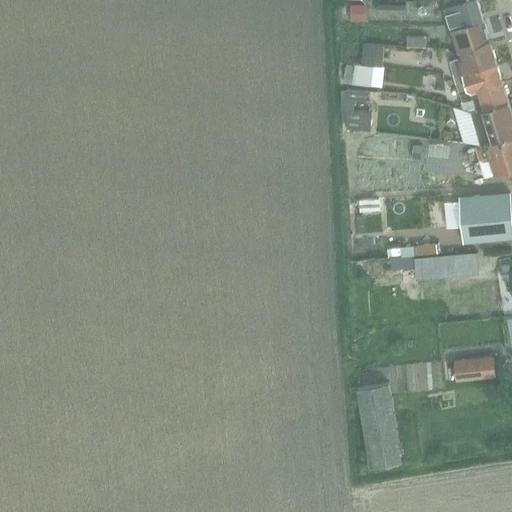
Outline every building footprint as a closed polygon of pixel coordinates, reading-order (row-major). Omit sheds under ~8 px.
[(482,20),(476,0),(444,0),(444,7),(452,29),(458,29),(462,28),(462,26),(482,20)] [(365,4),(350,4),(350,21),(365,21),(365,4)] [(405,4),(377,4),(377,13),(405,13),(405,4)] [(459,49),(462,48),(489,40),(482,20),(462,26),(462,28),(458,29),(452,29),(459,49)] [(407,45),(426,46),(426,36),(407,36),(407,45)] [(489,40),(462,48),(464,56),(459,57),(458,57),(462,71),(495,61),(489,40)] [(383,66),(384,44),(364,43),(363,65),(383,66)] [(469,89),(501,80),(495,61),(462,71),(458,57),(450,59),(457,83),(469,89)] [(373,66),(357,64),(357,65),(356,65),(347,64),(344,82),(371,85),(372,77),(373,66)] [(471,111),(507,102),(501,80),(469,89),(457,83),(462,100),(461,101),(463,109),(471,111)] [(352,109),(353,100),(366,101),(367,91),(345,89),(344,109),(348,110),(346,128),(370,130),(371,111),(352,109)] [(485,141),(511,134),(511,117),(507,102),(471,111),(480,142),(485,141)] [(511,134),(485,141),(480,142),(480,145),(476,146),(480,159),(484,159),(490,157),(494,172),(511,167),(511,134)] [(422,146),(413,146),(413,159),(421,160),(422,146)] [(417,177),(380,178),(381,218),(418,217),(417,177)] [(511,210),(510,191),(460,196),(461,200),(455,201),(455,199),(451,199),(451,201),(445,202),(447,227),(463,225),(464,241),(494,238),(493,226),(511,223),(511,210)] [(402,247),(416,247),(416,231),(402,231),(402,247)] [(426,246),(447,242),(446,233),(425,236),(426,246)] [(475,256),(415,262),(417,281),(477,276),(475,256)] [(495,355),(454,359),(456,380),(497,375),(495,355)] [(358,387),(371,467),(403,461),(389,382),(358,387)]
